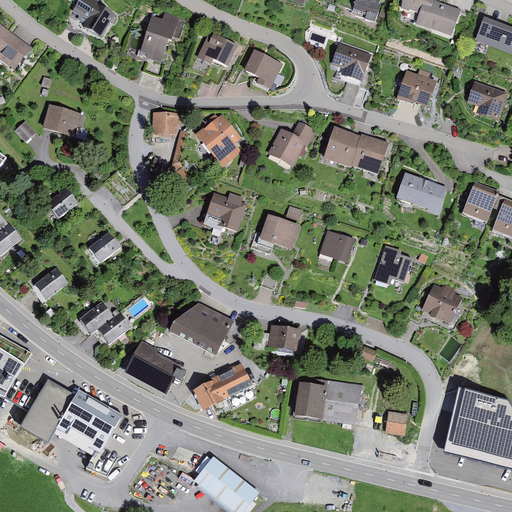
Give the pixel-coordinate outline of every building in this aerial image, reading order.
[(118,14),(91,0),(84,0),(78,13),(94,22),(89,30),(104,39),(118,14)] [(381,0),(356,0),(352,14),(375,21),(381,0)] [(433,0),(404,0),(402,7),(422,13),(419,23),(452,34),(459,10),(433,2),(433,0)] [(165,25),(156,21),(142,56),(164,65),(180,24),(168,19),(165,25)] [(511,30),(484,20),(477,40),(511,52),(511,30)] [(36,51),(3,29),(0,33),(0,57),(22,72),(36,51)] [(241,48),(223,40),(220,44),(212,40),(202,61),(214,66),(216,61),(232,68),(241,48)] [(374,58),(343,48),(337,65),(349,69),(347,76),(365,83),(374,58)] [(286,67),(259,54),(251,72),(265,79),(263,84),(275,90),(286,67)] [(437,83),(410,74),(401,100),(429,109),(437,83)] [(508,96),(477,85),(471,104),(486,109),(484,116),(499,121),(508,96)] [(82,116),(53,109),(47,131),(76,139),(82,116)] [(177,114),(153,113),(153,133),(176,133),(177,114)] [(240,137),(219,115),(198,135),(225,163),(239,150),(233,144),(240,137)] [(311,131),(298,124),(292,135),(281,129),(268,152),(293,165),(311,131)] [(37,135),(28,125),(18,134),(27,144),(37,135)] [(360,136),(335,127),(325,157),(350,166),(360,136)] [(360,136),(350,166),(378,176),(389,146),(360,136)] [(405,173),(397,199),(440,215),(449,188),(405,173)] [(474,185),(462,214),(488,223),(493,209),(498,194),(474,185)] [(81,206),(69,191),(49,207),(61,222),(81,206)] [(247,204),(214,193),(208,213),(226,219),(223,227),(238,231),(247,204)] [(511,200),(498,194),(493,209),(500,211),(492,232),(511,238),(511,200)] [(302,211),(290,207),(286,218),(299,222),(302,211)] [(25,241),(0,213),(0,258),(2,261),(25,241)] [(297,224),(268,215),(261,237),(256,236),(251,248),(270,255),(274,243),(289,249),(297,224)] [(353,240),(327,231),(319,254),(346,263),(353,240)] [(125,250),(111,235),(93,252),(106,267),(125,250)] [(400,251),(385,246),(375,280),(392,285),(394,279),(404,282),(411,259),(399,255),(400,251)] [(71,286),(58,271),(36,291),(49,305),(71,286)] [(462,298),(434,286),(422,312),(449,324),(462,298)] [(116,320),(105,306),(84,324),(95,337),(98,334),(116,320)] [(240,327),(203,310),(173,333),(224,359),(240,327)] [(123,315),(116,320),(98,334),(110,350),(135,330),(123,315)] [(307,335),(276,330),(272,350),(304,355),(307,335)] [(1,334),(0,333),(0,395),(4,397),(32,352),(1,334)] [(186,368),(146,347),(132,374),(172,395),(186,368)] [(360,357),(373,362),(377,352),(364,347),(360,357)] [(256,390),(244,367),(195,391),(206,415),(256,390)] [(335,391),(305,387),(300,420),(360,427),(366,388),(336,384),(335,391)] [(35,399),(12,385),(5,397),(28,411),(35,399)] [(122,414),(77,388),(67,404),(42,390),(21,426),(47,441),(56,425),(101,451),(122,414)] [(511,405),(510,402),(460,388),(444,453),(511,470),(511,405)] [(408,415),(387,412),(385,434),(405,436),(408,415)] [(253,511),(267,494),(220,458),(201,482),(240,511),(253,511)]
